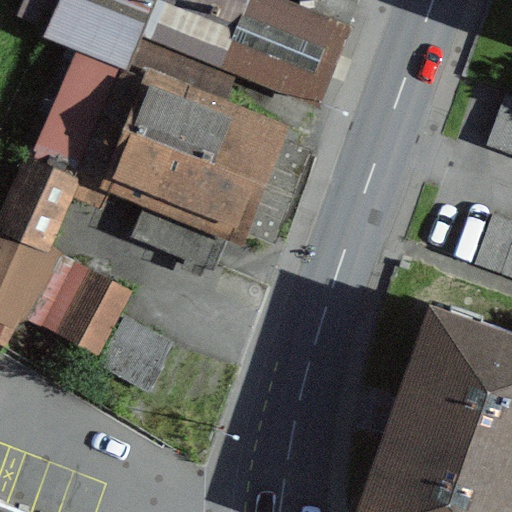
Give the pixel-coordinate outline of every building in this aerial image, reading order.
[(24,0),(17,20),(46,32),(44,38),(75,51),(125,72),(129,61),(227,102),(237,78),(317,110),(351,27),(285,0),(24,0)] [(107,191),(142,205),(128,238),(211,272),(224,239),(241,246),(290,128),(227,102),(129,61),(125,72),(75,51),(33,152),(26,149),(16,173),(73,196),(100,208),(107,191)] [(485,144),(511,153),(511,94),(504,92),(485,144)] [(26,318),(61,254),(51,249),(73,196),(16,173),(0,211),(0,324),(13,329),(18,332),(26,318)] [(473,263),(511,276),(511,217),(492,211),(473,263)] [(131,291),(61,254),(26,318),(96,356),(131,291)] [(511,511),(511,335),(428,305),(354,511),(511,511)] [(175,348),(122,319),(97,365),(150,394),(175,348)] [(13,329),(0,324),(0,345),(5,348),(13,329)] [(0,511),(26,511),(0,502),(0,511)]
